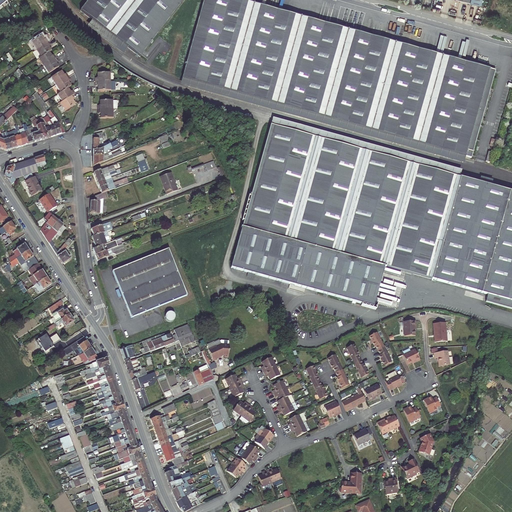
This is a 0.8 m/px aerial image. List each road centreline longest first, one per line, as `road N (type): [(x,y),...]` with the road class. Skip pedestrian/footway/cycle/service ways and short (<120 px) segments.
road 1 (residential): [(93,323),(101,313),(69,147)]
road 2 (tertiary): [(0,180),(93,323)]
road 3 (residential): [(511,41),(360,0)]
road 4 (track): [(226,272),(260,123)]
road 5 (unclassified): [(511,323),(483,310),(435,305),(372,318)]
road 6 (unclassified): [(372,318),(312,343),(293,342),(284,316),(306,301)]
road 7 (residential): [(228,424),(211,383),(136,417)]
